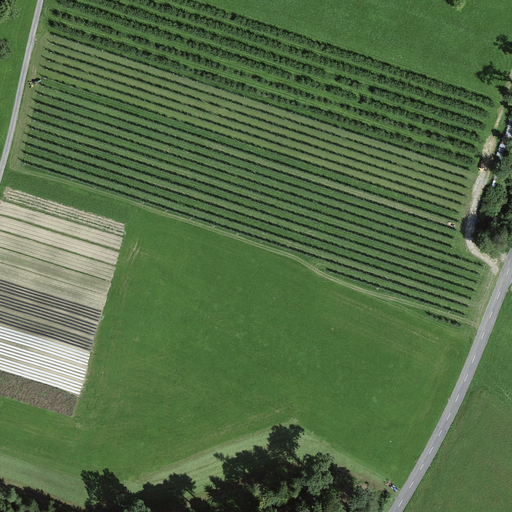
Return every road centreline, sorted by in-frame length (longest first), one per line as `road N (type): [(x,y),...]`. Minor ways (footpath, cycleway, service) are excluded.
road 1 (tertiary): [(511,262),(444,425),(396,511)]
road 2 (track): [(40,0),(0,158)]
